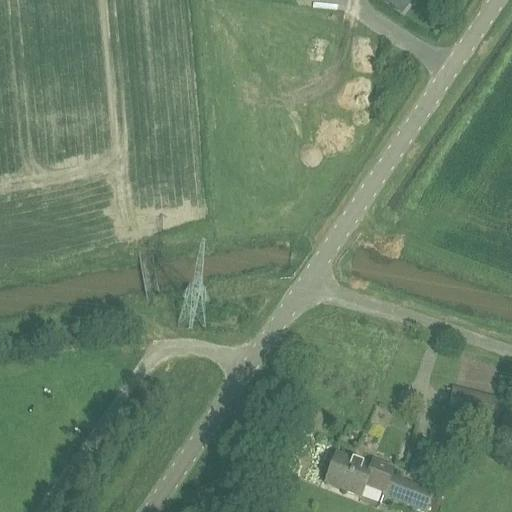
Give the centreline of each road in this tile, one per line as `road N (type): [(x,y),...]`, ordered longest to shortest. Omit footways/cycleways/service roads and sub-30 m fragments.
road 1 (unclassified): [(245,369),(493,0)]
road 2 (unclassified): [(47,511),(161,349),(191,348),(245,369)]
road 3 (unclassified): [(150,511),(245,369)]
